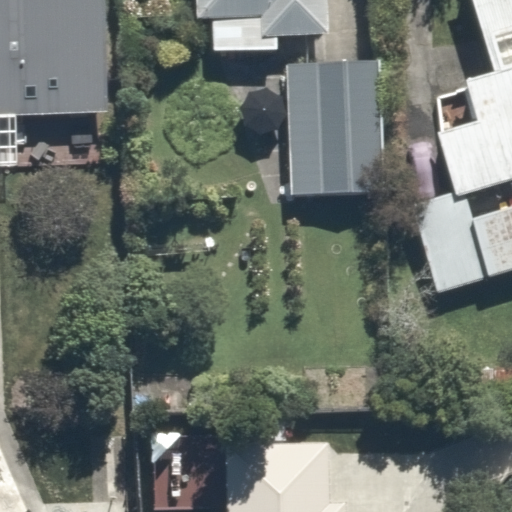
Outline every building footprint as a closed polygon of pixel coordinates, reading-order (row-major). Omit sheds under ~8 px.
[(0,0),(0,105),(92,106),(92,0),(0,0)] [(180,0),(181,7),(200,6),(201,44),(272,41),(271,18),(315,16),(314,0),(180,0)] [(511,0),(451,0),(466,51),(445,57),(460,110),(420,121),(438,186),(511,165),(511,0)] [(380,180),(381,40),(321,40),(321,54),(272,54),(272,180),(380,180)] [(452,193),(408,208),(435,285),(511,257),(511,188),(458,207),(452,193)] [(323,511),(321,425),(212,433),(214,511),(323,511)]
